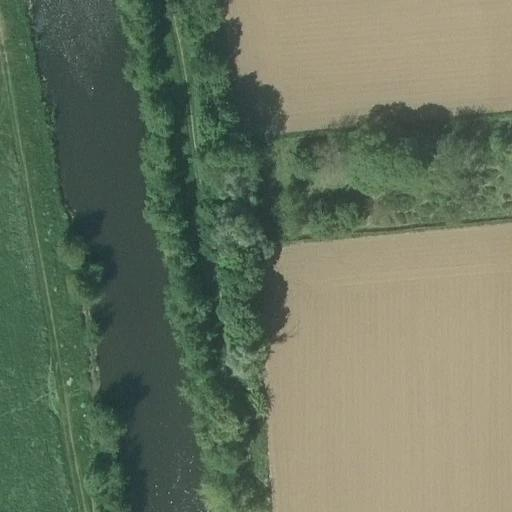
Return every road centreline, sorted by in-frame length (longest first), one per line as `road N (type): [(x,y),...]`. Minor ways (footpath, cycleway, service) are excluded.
road 1 (track): [(261,511),(181,0)]
road 2 (track): [(0,25),(85,511)]
